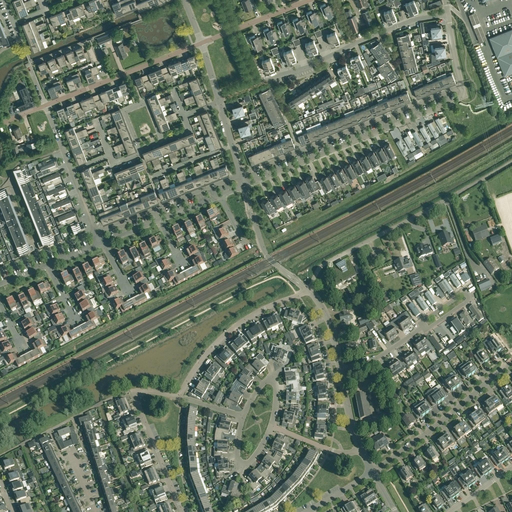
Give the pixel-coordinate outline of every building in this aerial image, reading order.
[(13,0),(16,9),(30,3),(29,0),(23,2),(22,0),(13,0)] [(92,10),(99,8),(95,0),(91,0),(89,1),(91,6),(87,8),(91,17),(94,16),(92,10)] [(102,0),(95,0),(99,8),(105,5),(107,10),(111,9),(107,0),(106,0),(103,1),(102,0)] [(117,0),(118,2),(112,4),(116,15),(124,12),(119,1),(120,1),(119,0),(117,0)] [(119,1),(124,12),(130,10),(126,0),(122,0),(120,1),(119,1)] [(138,7),(136,4),(134,0),(126,0),(130,10),(137,7),(138,7)] [(140,0),(141,2),(136,4),(138,7),(137,7),(139,12),(148,9),(144,0),(140,0)] [(144,0),(148,9),(157,5),(154,0),(144,0)] [(254,1),(253,0),(245,0),(241,2),(245,11),(252,8),(250,2),(254,1)] [(414,0),(409,2),(414,13),(418,11),(418,10),(417,7),(419,7),(420,6),(418,0),(414,2),(414,0)] [(30,3),(16,9),(20,17),(28,14),(26,9),(36,4),(35,1),(30,3)] [(409,2),(405,4),(410,15),(414,13),(409,2)] [(82,4),(76,6),(79,16),(86,13),(88,18),(91,17),(87,8),(84,9),(82,4)] [(336,14),(332,6),(329,7),(328,4),(326,5),(325,4),(320,6),(324,14),(326,13),(328,17),(336,14)] [(68,16),(72,25),(75,23),(73,18),(79,16),(76,6),(69,9),(70,12),(67,13),(68,16)] [(392,9),(388,11),(392,22),(396,20),(392,9)] [(311,11),(306,13),(310,21),(313,20),(314,25),(322,22),(318,13),(315,15),(314,11),(312,12),(311,11)] [(368,11),(362,13),(367,25),(372,23),(368,11)] [(383,21),(386,19),(388,23),(392,22),(388,11),(384,12),(384,14),(381,15),(383,21)] [(62,12),(56,14),(60,24),(66,21),(68,26),(72,25),(68,16),(64,17),(62,12)] [(469,15),(480,43),(487,40),(476,12),(469,15)] [(48,23),(52,33),(55,31),(53,26),(60,24),(56,14),(50,17),(52,22),(48,23)] [(354,16),(347,19),(352,33),(359,30),(354,16)] [(301,32),(308,29),(304,20),(304,21),(302,22),(300,18),(298,19),(297,18),(293,20),(296,28),(299,27),(301,32)] [(36,26),(34,20),(23,24),(25,31),(36,27),(37,28),(41,26),(40,24),(36,26)] [(282,21),(277,23),(280,31),(283,30),(285,35),(292,32),(289,23),(289,24),(286,25),(285,21),(282,22),(282,21)] [(439,23),(429,25),(429,28),(431,28),(431,32),(441,31),(441,26),(439,26),(439,23)] [(36,27),(25,31),(28,38),(39,34),(37,28),(36,27)] [(269,37),(271,42),(279,39),(275,30),(275,31),(272,32),(271,29),(269,29),(268,28),(263,30),(267,38),(269,37)] [(505,76),(511,72),(511,29),(489,38),(504,74),(505,76)] [(432,36),(430,36),(431,40),(441,38),(440,35),(442,35),(441,31),(431,32),(432,36)] [(335,32),(331,33),(335,44),(340,43),(335,32)] [(331,33),(327,35),(331,46),(335,44),(331,33)] [(398,36),(399,42),(410,40),(409,34),(409,33),(398,36)] [(39,34),(28,38),(31,45),(42,41),(42,42),(46,40),(45,38),(42,40),(39,34)] [(98,39),(99,43),(100,44),(111,40),(109,34),(98,39)] [(257,49),(262,47),(265,46),(261,37),(261,38),(258,39),(257,36),(255,37),(254,35),(249,37),(253,46),(256,45),(257,49)] [(313,40),(309,42),(314,53),(318,51),(313,40)] [(373,46),(370,49),(374,54),(383,47),(379,42),(377,43),(376,40),(371,42),(373,46)] [(412,46),(410,40),(399,42),(401,49),(412,46)] [(31,46),(34,52),(45,48),(42,42),(42,41),(31,45),(31,46)] [(307,49),(305,50),(307,55),(309,54),(309,55),(314,53),(309,42),(305,44),(307,49)] [(122,43),(115,46),(120,58),(127,55),(122,43)] [(443,43),(433,45),(433,48),(435,48),(435,52),(445,50),(445,46),(443,46),(443,43)] [(413,52),(412,46),(401,49),(402,55),(413,52)] [(88,54),(87,51),(84,52),(82,47),(75,50),(78,55),(79,59),(85,56),(87,62),(91,60),(90,59),(89,57),(88,54)] [(374,54),(377,59),(386,52),(383,47),(374,54)] [(292,49),(287,51),(292,62),(296,60),(292,49)] [(436,56),(434,56),(435,59),(436,59),(445,58),(444,55),(446,55),(445,50),(435,52),(436,56)] [(66,53),(68,59),(70,63),(76,60),(78,65),(82,64),(79,59),(78,55),(75,56),(73,51),(66,53)] [(285,57),(283,58),(285,63),(287,63),(288,63),(292,62),(287,51),(283,52),(285,57)] [(377,59),(381,64),(386,60),(386,61),(389,59),(390,58),(386,52),(377,59)] [(402,55),(404,61),(415,58),(413,52),(402,55)] [(70,63),(68,59),(66,60),(63,54),(57,57),(59,62),(61,66),(67,64),(69,69),(72,68),(70,63)] [(189,63),(186,65),(190,74),(193,73),(191,67),(198,65),(194,55),(187,58),(189,63)] [(354,57),(359,68),(363,66),(358,55),(354,57)] [(355,70),(359,68),(354,57),(350,59),(355,70)] [(48,61),(50,66),(51,70),(52,70),(58,68),(60,73),(63,71),(61,66),(59,62),(56,63),(54,58),(48,61)] [(270,58),(266,59),(270,70),(274,69),(270,58)] [(416,64),(415,58),(404,61),(405,67),(416,64)] [(270,70),(266,59),(262,61),(266,72),(270,70)] [(390,66),(386,61),(386,60),(381,64),(377,67),(381,72),(390,66)] [(174,63),(178,73),(185,70),(187,75),(190,74),(186,65),(183,66),(181,61),(174,63)] [(54,75),(52,70),(51,70),(50,66),(47,67),(45,62),(38,64),(42,74),(48,71),(50,75),(48,76),(49,79),(54,77),(54,75)] [(170,71),(167,73),(170,82),(174,80),(171,75),(178,73),(174,63),(168,66),(170,71)] [(416,64),(405,67),(407,73),(418,70),(416,64)] [(89,83),(95,80),(93,75),(99,73),(96,65),(90,68),(91,71),(85,74),(89,83)] [(342,67),(347,78),(351,76),(346,66),(342,67)] [(394,71),(390,66),(381,72),(384,77),(394,71)] [(338,70),(336,71),(340,81),(342,80),(347,78),(342,67),(337,69),(338,70)] [(161,68),(155,71),(159,80),(165,78),(167,83),(170,82),(167,73),(163,74),(161,68)] [(151,79),(147,80),(151,90),(154,88),(152,83),(159,80),(155,71),(148,74),(151,79)] [(397,76),(394,71),(384,77),(388,82),(388,83),(397,76)] [(451,72),(446,74),(447,76),(451,85),(456,83),(451,72)] [(70,90),(77,88),(75,83),(81,80),(78,73),(71,75),(73,78),(66,81),(70,90)] [(325,76),(330,84),(335,81),(333,78),(329,73),(325,76)] [(148,91),(151,90),(147,80),(144,82),(142,76),(135,79),(139,88),(145,86),(148,91)] [(330,84),(325,76),(320,79),(325,87),(330,84)] [(442,78),(446,87),(451,85),(447,76),(442,78)] [(192,89),(200,86),(197,78),(183,83),(185,86),(190,84),(192,89)] [(442,78),(437,80),(441,89),(446,87),(442,78)] [(325,87),(320,79),(315,82),(322,92),(327,89),(325,87)] [(432,79),(427,81),(428,84),(432,93),(436,91),(433,82),(432,79)] [(52,98),(58,95),(56,90),(62,88),(59,80),(53,83),(54,86),(48,88),(52,98)] [(437,80),(433,82),(436,91),(441,89),(437,80)] [(315,82),(311,85),(316,93),(317,95),(322,92),(315,82)] [(118,92),(122,101),(125,100),(123,95),(129,92),(126,83),(119,85),(121,91),(118,92)] [(422,83),(418,85),(418,86),(419,87),(422,96),(427,95),(423,86),(422,83)] [(428,84),(423,86),(427,95),(432,93),(428,84)] [(306,88),(311,96),(316,93),(311,85),(306,88)] [(33,100),(31,100),(25,86),(20,89),(25,103),(18,105),(20,110),(35,104),(33,100)] [(200,86),(192,89),(194,94),(189,97),(190,100),(204,95),(200,86)] [(418,86),(413,88),(417,98),(422,96),(419,87),(418,86)] [(112,88),(106,91),(110,100),(116,97),(118,102),(118,103),(122,101),(118,92),(115,93),(112,88)] [(261,99),(271,94),(269,88),(258,93),(259,93),(261,99)] [(302,91),(307,99),(311,96),(306,88),(302,91)] [(407,90),(401,92),(402,94),(406,103),(411,101),(407,90)] [(102,99),(98,100),(102,109),(105,108),(103,103),(110,100),(106,91),(100,93),(102,99)] [(297,94),(302,102),(307,99),(302,91),(297,94)] [(172,97),(171,94),(158,99),(156,94),(148,97),(151,106),(169,99),(172,97)] [(271,94),(261,99),(264,105),(274,100),(271,94)] [(297,94),(293,97),(298,105),(302,102),(297,94)] [(402,94),(397,96),(401,105),(406,103),(402,94)] [(204,95),(190,100),(191,103),(197,101),(199,106),(207,103),(204,95)] [(99,110),(102,109),(98,100),(95,101),(93,96),(86,98),(90,108),(97,105),(99,110)] [(397,96),(393,98),(396,107),(401,105),(397,96)] [(292,108),(298,105),(293,97),(288,100),(291,105),(292,108)] [(82,106),(79,108),(82,117),(86,116),(84,110),(90,108),(86,98),(80,101),(82,106)] [(393,98),(388,100),(392,109),(396,107),(393,98)] [(151,106),(155,114),(163,111),(161,106),(170,102),(169,99),(151,106)] [(274,100),(264,105),(267,110),(277,106),(274,100)] [(388,100),(383,102),(387,111),(392,109),(388,100)] [(232,107),(234,112),(243,109),(242,105),(244,104),(243,101),(233,104),(234,107),(232,107)] [(383,102),(379,103),(382,113),(387,111),(383,102)] [(379,103),(374,105),(377,114),(382,113),(379,103)] [(67,106),(69,112),(71,116),(77,113),(79,118),(82,117),(79,108),(76,109),(73,104),(67,106)] [(368,105),(363,107),(368,118),(373,116),(369,107),(368,105)] [(374,105),(369,107),(373,116),(377,114),(374,105)] [(277,106),(267,110),(269,116),(280,111),(277,106)] [(363,107),(359,109),(359,111),(363,120),(368,118),(363,107)] [(64,108),(57,110),(61,120),(68,117),(70,122),(73,121),(71,116),(69,112),(66,113),(64,108)] [(115,120),(123,117),(120,108),(106,114),(108,117),(113,115),(115,120)] [(243,109),(234,112),(235,116),(237,115),(238,118),(247,115),(246,112),(245,112),(243,109)] [(354,111),(355,113),(358,122),(363,120),(359,111),(359,109),(354,111)] [(165,116),(163,111),(155,114),(158,122),(171,117),(170,114),(165,116)] [(210,118),(208,111),(197,115),(199,121),(199,123),(210,118)] [(272,122),(282,117),(280,111),(269,116),(272,122)] [(355,113),(350,115),(354,124),(358,122),(355,113)] [(350,115),(345,117),(349,126),(354,124),(350,115)] [(113,131),(126,125),(123,117),(115,120),(117,125),(112,127),(113,131)] [(173,120),(171,117),(158,122),(161,131),(170,128),(167,122),(173,120)] [(282,117),(272,122),(275,127),(275,128),(285,123),(282,117)] [(345,117),(341,119),(344,128),(349,126),(345,117)] [(202,130),(213,125),(210,118),(199,123),(199,121),(195,123),(196,125),(200,124),(202,130)] [(444,134),(448,131),(440,118),(436,120),(444,134)] [(341,119),(336,121),(339,130),(344,128),(341,119)] [(238,126),(240,131),(249,128),(248,124),(250,123),(249,120),(239,123),(240,126),(238,126)] [(336,121),(331,123),(335,132),(339,130),(336,121)] [(427,125),(436,138),(440,135),(432,122),(427,125)] [(331,123),(326,124),(330,133),(335,132),(331,123)] [(326,124),(321,126),(325,135),(330,133),(326,124)] [(130,134),(126,125),(113,131),(114,134),(120,132),(122,137),(130,134)] [(205,136),(216,132),(213,125),(202,130),(205,135),(205,136)] [(321,126),(317,128),(320,137),(325,135),(321,126)] [(427,143),(432,140),(425,126),(420,129),(427,143)] [(19,127),(12,130),(15,137),(18,136),(19,137),(22,136),(22,135),(19,127)] [(65,130),(69,139),(82,133),(81,130),(75,132),(73,127),(65,130)] [(249,128),(240,131),(241,135),(243,134),(243,137),(246,137),(253,134),(252,131),(250,131),(249,128)] [(317,128),(312,130),(316,139),(320,137),(317,128)] [(312,130),(307,132),(311,141),(316,139),(312,130)] [(412,133),(419,147),(424,145),(417,131),(412,133)] [(208,144),(219,139),(216,132),(205,136),(205,135),(201,137),(202,139),(205,137),(208,144)] [(302,132),(297,134),(297,135),(301,145),(306,143),(303,134),(302,132)] [(303,134),(306,143),(311,141),(307,132),(303,134)] [(83,137),(82,133),(69,139),(72,147),(80,144),(78,139),(83,137)] [(185,136),(190,150),(193,148),(191,143),(196,141),(193,133),(185,136)] [(130,134),(122,137),(124,142),(118,144),(120,148),(133,142),(130,134)] [(404,138),(411,151),(416,148),(409,135),(404,138)] [(176,140),(179,148),(185,146),(187,151),(190,150),(185,136),(176,140)] [(291,137),(285,139),(286,141),(286,140),(290,149),(295,147),(291,137)] [(445,137),(440,140),(438,141),(440,146),(447,142),(445,137)] [(219,139),(208,144),(211,151),(218,147),(222,146),(219,139)] [(168,143),(173,156),(176,155),(174,150),(179,148),(176,140),(168,143)] [(286,141),(281,142),(285,151),(290,149),(286,140),(286,141)] [(396,143),(405,156),(409,154),(400,140),(396,143)] [(37,141),(27,144),(29,151),(39,148),(37,141)] [(128,154),(136,151),(133,142),(120,148),(121,151),(126,149),(128,154)] [(281,142),(277,144),(280,153),(285,151),(281,142)] [(170,158),(173,156),(168,143),(159,146),(163,154),(168,152),(170,158)] [(82,149),(80,144),(72,147),(75,156),(93,149),(92,145),(82,149)] [(277,144),(272,146),(276,155),(280,153),(277,144)] [(387,159),(388,160),(390,159),(390,158),(395,155),(389,144),(387,145),(387,144),(384,146),(388,154),(385,155),(387,159)] [(151,150),(157,163),(160,162),(158,156),(163,154),(159,146),(151,150)] [(272,146),(267,148),(271,157),(276,155),(272,146)] [(267,148),(263,150),(266,159),(271,157),(267,148)] [(380,158),(377,159),(380,164),(383,163),(382,162),(387,159),(385,155),(381,148),(379,149),(379,148),(376,150),(380,158)] [(79,164),(87,161),(85,155),(94,152),(93,149),(75,156),(79,164)] [(143,153),(144,157),(146,161),(151,159),(153,164),(157,163),(151,150),(143,153)] [(263,150),(258,152),(261,161),(266,159),(263,150)] [(253,152),(247,154),(252,165),(257,163),(253,154),(253,152)] [(253,154),(257,163),(261,161),(258,152),(253,154)] [(377,159),(373,152),(372,153),(371,152),(368,154),(372,162),(369,163),(371,167),(372,169),(375,167),(374,167),(380,164),(377,159)] [(369,163),(366,156),(364,157),(363,156),(360,158),(364,166),(361,167),(363,170),(364,173),(367,171),(366,170),(371,167),(369,163)] [(356,170),(353,171),(356,177),(359,175),(358,173),(363,170),(358,160),(356,161),(355,161),(352,162),(356,170)] [(143,161),(136,164),(140,175),(139,176),(140,180),(143,179),(142,177),(144,176),(143,174),(144,174),(147,172),(143,161)] [(41,173),(56,167),(54,162),(39,167),(41,173)] [(218,163),(215,164),(220,177),(229,174),(226,166),(224,163),(219,165),(218,163)] [(136,164),(129,167),(133,178),(139,176),(140,175),(136,164)] [(214,170),(209,172),(212,180),(220,177),(215,164),(212,165),(214,170)] [(348,173),(345,175),(348,180),(350,184),(353,182),(352,179),(356,177),(353,171),(350,164),(348,165),(347,165),(344,166),(348,173)] [(200,166),(197,168),(198,171),(204,184),(212,180),(209,172),(208,169),(202,171),(202,169),(200,166)] [(104,168),(97,171),(92,173),(89,167),(81,171),(85,179),(98,174),(105,171),(104,168)] [(133,178),(129,167),(122,170),(126,181),(125,181),(127,185),(129,184),(127,181),(133,178)] [(340,178),(338,180),(340,184),(340,185),(343,184),(343,183),(348,180),(345,175),(342,169),(340,170),(340,169),(336,170),(340,178)] [(114,173),(116,177),(119,184),(125,181),(126,181),(122,170),(114,173)] [(18,182),(27,178),(29,177),(27,171),(15,176),(18,182)] [(197,177),(192,179),(196,187),(204,184),(198,171),(195,172),(197,177)] [(184,173),(180,174),(182,177),(187,191),(196,187),(192,179),(187,181),(186,179),(185,176),(184,173)] [(335,187),(340,184),(338,180),(334,173),(332,174),(332,173),(328,175),(332,182),(330,184),(331,186),(333,191),(336,189),(335,187)] [(99,177),(98,174),(85,179),(88,187),(96,184),(94,179),(99,177)] [(59,175),(43,180),(45,185),(61,179),(59,175)] [(306,179),(309,186),(310,186),(312,192),(318,189),(319,190),(322,188),(318,182),(316,183),(312,176),(310,178),(309,177),(306,179)] [(180,184),(175,186),(178,194),(187,191),(182,177),(178,178),(180,184)] [(325,186),(322,188),(325,193),(327,192),(326,189),(331,186),(330,184),(326,177),(324,178),(324,177),(321,179),(325,186)] [(30,184),(27,178),(18,182),(20,188),(30,184)] [(164,190),(158,193),(162,201),(170,197),(165,184),(164,181),(160,182),(162,185),(164,190)] [(300,181),(297,183),(300,189),(301,191),(303,195),(304,197),(305,198),(311,195),(310,193),(312,192),(310,186),(309,186),(307,188),(304,183),(303,181),(301,182),(300,181)] [(168,183),(165,184),(170,197),(178,194),(175,186),(170,188),(168,183)] [(20,188),(23,194),(32,190),(30,184),(20,188)] [(96,184),(88,187),(91,196),(105,190),(104,187),(98,189),(96,184)] [(288,188),(292,195),(294,200),(300,197),(301,199),(304,197),(303,195),(301,191),(298,192),(295,186),(292,187),(291,186),(288,188)] [(50,198),(66,192),(64,188),(48,193),(50,198)] [(34,196),(32,190),(23,194),(25,200),(34,196)] [(105,190),(91,196),(95,204),(103,201),(101,196),(106,194),(105,190)] [(141,196),(145,207),(152,205),(147,194),(148,193),(147,190),(145,190),(146,194),(141,196)] [(292,195),(289,197),(286,190),(283,192),(283,191),(279,192),(283,200),(286,206),(292,202),(292,204),(295,202),(294,200),(292,195)] [(147,194),(152,205),(159,202),(154,191),(148,193),(147,194)] [(132,200),(126,202),(131,213),(138,210),(133,199),(134,199),(134,197),(133,195),(131,196),(132,200)] [(270,197),(274,205),(276,209),(283,206),(284,208),(286,207),(286,206),(283,200),(280,201),(277,195),(274,196),(274,195),(270,197)] [(34,196),(25,200),(27,206),(37,202),(34,196)] [(133,199),(138,210),(145,207),(141,196),(134,199),(133,199)] [(10,205),(8,200),(0,202),(0,208),(0,209),(10,205)] [(55,211),(70,205),(68,200),(53,206),(55,211)] [(265,200),(261,202),(268,215),(274,212),(275,213),(278,211),(276,209),(274,205),(271,206),(268,200),(265,201),(265,200)] [(112,208),(117,219),(124,216),(119,205),(120,205),(119,201),(117,202),(118,205),(112,208)] [(39,208),(37,202),(27,206),(30,212),(39,208)] [(119,205),(124,216),(131,213),(126,202),(120,205),(119,205)] [(0,209),(3,215),(12,211),(10,205),(0,209)] [(101,221),(103,224),(110,221),(106,210),(107,210),(105,206),(103,207),(105,211),(98,213),(101,221)] [(42,214),(39,208),(30,212),(32,218),(42,214)] [(106,210),(110,221),(117,219),(112,208),(107,210),(106,210)] [(213,220),(217,219),(216,216),(219,215),(217,209),(207,215),(211,222),(213,220)] [(5,221),(14,217),(12,211),(3,215),(5,221)] [(44,220),(42,214),(32,218),(35,224),(44,220)] [(59,224),(76,218),(74,214),(57,220),(59,224)] [(5,221),(7,227),(17,223),(14,217),(5,221)] [(201,230),(206,228),(204,224),(205,223),(203,220),(202,221),(201,218),(196,221),(201,230)] [(46,226),(44,220),(35,224),(37,230),(46,226)] [(19,229),(17,223),(7,227),(10,233),(19,229)] [(70,226),(71,229),(73,234),(70,235),(71,237),(85,231),(83,227),(81,227),(80,225),(78,226),(77,223),(70,226)] [(190,224),(184,226),(189,236),(195,233),(193,230),(194,229),(192,226),(191,227),(190,224)] [(49,232),(46,226),(37,230),(39,236),(49,232)] [(178,241),(183,238),(181,233),(182,233),(180,229),(179,230),(178,227),(172,230),(178,241)] [(472,232),(475,240),(489,235),(487,227),(472,232)] [(10,233),(12,239),(22,235),(19,229),(10,233)] [(220,232),(215,235),(218,241),(219,240),(220,243),(226,240),(224,237),(229,235),(226,229),(220,232)] [(51,238),(49,232),(39,236),(42,242),(51,238)] [(447,233),(439,235),(443,247),(450,244),(451,245),(455,244),(452,238),(449,239),(447,233)] [(24,241),(22,235),(12,239),(15,245),(24,241)] [(159,237),(149,243),(153,250),(156,248),(159,247),(158,244),(161,243),(159,237)] [(37,245),(39,250),(54,244),(51,238),(42,242),(42,243),(37,245)] [(227,243),(226,240),(220,243),(222,246),(222,245),(223,245),(226,250),(225,251),(230,248),(234,246),(231,240),(227,243)] [(15,245),(17,251),(26,247),(24,241),(15,245)] [(144,245),(139,248),(145,259),(151,257),(148,251),(149,250),(147,247),(146,248),(144,245)] [(423,245),(415,248),(419,258),(432,253),(429,246),(426,247),(426,248),(424,248),(423,245)] [(26,247),(17,251),(20,257),(34,252),(32,247),(27,249),(26,247)] [(195,258),(201,255),(199,252),(198,252),(195,247),(191,249),(186,251),(189,257),(194,255),(195,258)] [(224,251),(226,254),(225,255),(228,260),(230,259),(239,255),(236,249),(232,251),(230,248),(225,251),(224,251)] [(135,250),(130,253),(135,262),(138,269),(141,267),(142,267),(139,260),(140,260),(138,256),(139,255),(137,252),(136,253),(135,250)] [(124,253),(118,256),(122,265),(128,262),(129,264),(133,262),(128,252),(124,254),(124,253)] [(196,260),(192,263),(195,268),(200,266),(204,264),(207,262),(204,256),(205,256),(204,253),(201,255),(195,258),(196,260)] [(92,263),(96,271),(99,269),(102,267),(101,265),(105,264),(102,258),(92,263)] [(347,281),(351,278),(351,279),(351,278),(355,276),(355,277),(356,276),(355,275),(352,267),(353,267),(350,258),(344,262),(345,266),(344,267),(345,267),(340,269),(336,266),(332,268),(334,277),(336,280),(335,281),(336,286),(338,286),(342,283),(342,284),(343,284),(343,283),(346,281),(347,281)] [(490,258),(483,264),(491,274),(499,268),(494,263),(490,258)] [(394,266),(396,270),(398,269),(399,272),(407,270),(406,269),(412,267),(410,260),(406,262),(404,263),(403,259),(395,262),(396,265),(394,266)] [(163,274),(169,271),(167,269),(172,266),(169,261),(164,263),(160,265),(160,266),(160,265),(163,271),(162,271),(163,274)] [(82,268),(88,278),(93,275),(91,272),(92,271),(90,268),(89,269),(88,266),(82,268)] [(186,273),(189,278),(203,271),(200,266),(195,268),(186,273)] [(78,271),(73,274),(78,283),(83,281),(81,277),(82,276),(80,273),(79,274),(78,271)] [(169,271),(163,274),(165,277),(163,278),(164,278),(166,283),(173,280),(177,278),(177,277),(174,272),(170,274),(169,271)] [(468,281),(461,271),(458,273),(465,283),(468,281)] [(177,278),(173,280),(176,285),(189,278),(186,273),(177,277),(177,278)] [(67,274),(61,277),(65,286),(71,282),(74,281),(70,275),(69,276),(68,276),(67,274)] [(142,285),(147,282),(145,279),(144,279),(141,274),(142,274),(141,274),(138,276),(133,278),(136,284),(140,282),(142,285)] [(410,277),(412,284),(414,283),(415,287),(421,285),(417,274),(410,277)] [(462,286),(455,275),(450,278),(456,289),(462,286)] [(104,293),(111,290),(109,286),(113,284),(110,278),(105,281),(101,283),(102,283),(105,288),(102,290),(103,294),(104,293)] [(477,285),(479,289),(490,285),(488,280),(477,285)] [(453,292),(445,281),(441,284),(449,295),(453,292)] [(147,282),(142,285),(143,288),(139,290),(142,296),(144,295),(151,291),(150,291),(148,286),(149,285),(147,282)] [(48,284),(38,289),(41,294),(43,293),(44,294),(47,292),(47,291),(50,289),(48,284)] [(110,302),(116,299),(114,296),(118,293),(115,288),(111,290),(104,293),(105,293),(107,299),(108,298),(110,302)] [(33,291),(28,294),(33,304),(38,301),(42,299),(38,292),(36,294),(35,294),(33,291)] [(84,304),(89,301),(87,297),(86,298),(83,293),(83,292),(80,294),(75,297),(78,302),(82,300),(84,304)] [(437,303),(430,292),(425,295),(433,306),(437,303)] [(142,296),(133,300),(136,306),(147,300),(144,295),(142,296)] [(18,299),(23,309),(25,311),(30,308),(27,302),(28,302),(26,299),(25,299),(24,296),(18,299)] [(424,313),(429,310),(422,298),(417,301),(424,313)] [(11,311),(17,308),(17,309),(21,307),(19,303),(16,304),(15,301),(13,302),(12,299),(6,302),(11,311)] [(124,305),(121,299),(117,302),(116,299),(110,302),(111,305),(112,304),(113,304),(115,310),(120,308),(124,305)] [(136,306),(133,300),(124,305),(120,308),(122,313),(136,306)] [(87,310),(89,313),(94,310),(92,307),(93,306),(90,301),(89,301),(84,304),(79,306),(82,312),(87,310)] [(416,318),(420,315),(414,304),(409,307),(416,318)] [(50,317),(52,320),(57,317),(56,314),(60,312),(57,306),(52,309),(46,312),(49,317),(50,317)] [(469,310),(479,323),(484,320),(474,307),(469,310)] [(289,308),(287,309),(283,310),(285,315),(283,318),(292,322),(296,311),(295,311),(294,311),(293,310),(292,310),(291,310),(290,311),(289,311),(289,308)] [(94,310),(89,313),(90,316),(86,318),(89,323),(89,324),(93,321),(100,318),(99,318),(97,313),(97,312),(96,313),(94,310)] [(296,311),(292,322),(301,325),(302,322),(306,318),(307,318),(303,313),(301,315),(301,314),(300,314),(299,313),(299,312),(298,312),(297,312),(296,311)] [(351,321),(350,320),(352,320),(353,318),(353,316),(351,315),(349,315),(349,313),(346,313),(346,312),(343,313),(343,314),(339,315),(341,323),(342,327),(347,327),(346,322),(351,321)] [(403,314),(399,317),(407,328),(408,328),(410,327),(412,325),(409,322),(408,320),(410,318),(410,319),(411,318),(406,312),(403,314)] [(277,313),(273,315),(272,315),(273,317),(270,318),(275,328),(278,326),(280,329),(283,327),(277,313)] [(459,317),(465,326),(469,324),(462,314),(459,317)] [(57,330),(62,327),(60,323),(65,321),(62,315),(57,317),(52,320),(51,321),(54,326),(54,327),(51,328),(53,332),(57,330)] [(358,321),(360,326),(370,322),(368,317),(358,321)] [(397,319),(392,322),(397,328),(399,326),(400,328),(403,332),(405,330),(406,330),(407,329),(407,328),(399,317),(401,319),(398,321),(397,319)] [(266,318),(265,319),(262,320),(262,321),(267,331),(275,328),(270,318),(267,320),(266,318)] [(31,332),(35,329),(36,329),(34,325),(35,325),(35,324),(32,319),(27,322),(21,324),(24,330),(29,328),(31,332)] [(96,327),(93,321),(89,324),(89,323),(80,328),(83,334),(96,327)] [(449,324),(458,335),(462,332),(453,321),(449,324)] [(255,326),(252,328),(258,337),(261,335),(264,338),(267,336),(258,323),(259,323),(258,322),(254,325),(255,326)] [(389,324),(385,327),(387,329),(393,338),(394,338),(396,337),(395,337),(398,335),(395,332),(394,330),(396,328),(396,329),(397,328),(392,322),(389,324)] [(299,330),(302,337),(312,333),(310,330),(312,329),(310,325),(309,325),(299,330)] [(354,329),(356,335),(367,330),(365,325),(354,329)] [(60,339),(66,335),(71,333),(68,327),(64,329),(62,327),(57,330),(58,332),(57,333),(60,338),(60,339)] [(71,333),(66,335),(69,341),(83,334),(80,328),(71,333)] [(255,339),(258,337),(252,328),(250,330),(249,328),(244,331),(245,331),(253,344),(256,342),(255,339)] [(34,337),(35,341),(41,338),(39,334),(38,335),(35,330),(35,329),(31,332),(26,334),(29,340),(34,337)] [(381,330),(377,333),(382,339),(382,338),(385,336),(386,338),(389,341),(391,340),(393,339),(393,338),(387,329),(382,333),(381,330)] [(312,333),(302,337),(306,345),(316,340),(317,340),(314,335),(313,336),(312,333)] [(238,338),(236,340),(242,348),(245,346),(248,348),(251,346),(241,334),(237,337),(238,338)] [(455,341),(459,345),(465,341),(461,336),(455,341)] [(417,340),(417,341),(423,349),(425,352),(426,354),(430,351),(432,353),(435,351),(432,347),(427,341),(425,343),(425,342),(421,337),(419,339),(417,340)] [(429,340),(438,353),(442,350),(433,337),(429,340)] [(41,338),(35,341),(37,344),(33,346),(35,351),(36,351),(40,349),(47,346),(46,345),(46,346),(43,340),(44,340),(42,341),(41,338)] [(232,341),(231,342),(228,344),(229,344),(238,356),(241,354),(240,350),(242,348),(236,340),(233,342),(232,341)] [(369,344),(371,344),(372,349),(377,349),(375,340),(371,341),(369,341),(369,344)] [(494,340),(487,345),(494,354),(497,352),(498,352),(501,350),(501,349),(503,348),(500,343),(498,345),(494,340)] [(415,342),(412,344),(416,349),(414,351),(413,350),(416,355),(418,357),(420,355),(425,352),(423,349),(417,341),(416,341),(414,342),(415,342)] [(4,357),(9,354),(7,351),(12,349),(9,343),(4,345),(0,347),(0,352),(1,354),(2,354),(4,357)] [(308,352),(309,355),(319,352),(318,349),(320,348),(318,343),(318,344),(303,348),(304,352),(308,352)] [(456,347),(452,343),(447,347),(450,351),(456,347)] [(277,362),(278,362),(284,346),(279,344),(279,347),(273,345),(271,351),(274,352),(272,358),(275,359),(274,360),(275,361),(276,361),(277,362)] [(346,346),(347,354),(356,352),(359,352),(358,344),(355,345),(351,345),(351,344),(348,344),(349,346),(346,346)] [(287,347),(284,346),(278,362),(279,363),(280,363),(281,363),(282,363),(282,362),(285,363),(287,357),(290,358),(293,352),(286,349),(287,347)] [(223,352),(221,354),(228,361),(231,359),(234,360),(237,358),(226,347),(225,347),(222,351),(223,352)] [(35,351),(26,356),(29,362),(43,354),(40,349),(36,351),(35,351)] [(481,351),(474,356),(480,365),(481,365),(484,363),(485,363),(488,361),(487,360),(489,359),(486,354),(484,356),(481,351)] [(319,352),(309,355),(310,358),(307,361),(309,364),(323,359),(322,354),(320,355),(319,352)] [(406,354),(406,355),(412,364),(416,361),(418,363),(421,361),(418,357),(416,355),(414,357),(414,356),(410,352),(408,353),(406,354)] [(18,361),(18,360),(15,355),(11,357),(9,354),(4,357),(5,360),(4,361),(7,366),(9,365),(15,362),(18,361)] [(217,355),(216,356),(214,359),(225,370),(228,367),(226,364),(228,361),(221,354),(219,356),(217,355)] [(252,360),(255,363),(263,372),(264,371),(265,370),(265,369),(264,368),(266,366),(262,361),(265,359),(260,354),(255,359),(254,358),(252,360)] [(404,356),(401,358),(405,363),(403,365),(403,364),(402,364),(405,369),(407,371),(409,369),(409,368),(413,365),(412,364),(406,355),(405,355),(403,356),(404,356)] [(29,362),(26,356),(18,360),(18,361),(15,362),(18,367),(29,362)] [(391,362),(390,363),(397,372),(398,374),(403,371),(405,369),(402,364),(401,363),(399,365),(398,364),(395,359),(392,361),(390,362),(391,362)] [(210,367),(208,370),(216,376),(218,373),(222,374),(224,371),(221,369),(212,362),(211,362),(208,366),(210,367)] [(472,362),(465,366),(471,375),(474,373),(477,370),(478,370),(472,362)] [(263,372),(255,363),(253,365),(251,363),(245,368),(250,373),(252,370),(257,375),(259,373),(260,374),(261,373),(262,373),(263,372)] [(313,370),(314,374),(325,371),(324,368),(326,368),(324,363),(309,366),(310,370),(313,370)] [(388,364),(386,366),(390,371),(387,373),(387,372),(391,379),(394,377),(398,374),(397,372),(390,363),(388,364)] [(468,378),(471,375),(465,366),(458,372),(464,380),(467,377),(468,378)] [(283,378),(283,379),(295,378),(299,377),(298,374),(297,367),(290,368),(291,372),(284,373),(285,375),(283,375),(283,377),(283,378)] [(243,377),(241,379),(251,386),(251,385),(252,384),(252,383),(253,382),(251,382),(253,380),(248,376),(250,373),(245,368),(240,375),(243,377)] [(216,376),(208,370),(206,372),(205,371),(201,375),(202,375),(211,383),(212,382),(215,384),(219,378),(216,376)] [(325,371),(314,374),(315,377),(312,379),(312,382),(328,379),(327,374),(325,374),(325,371)] [(454,372),(447,377),(449,380),(456,389),(459,387),(458,386),(462,383),(462,384),(462,383),(456,375),(454,372)] [(292,385),(293,388),(300,388),(299,380),(299,377),(295,378),(283,379),(284,380),(284,381),(284,382),(284,383),(286,383),(286,385),(292,385)] [(198,384),(197,387),(206,392),(207,389),(211,390),(213,387),(199,379),(200,379),(199,379),(197,382),(197,383),(198,384)] [(232,386),(238,389),(240,386),(245,390),(247,388),(248,389),(249,388),(249,387),(250,387),(251,386),(241,379),(239,381),(237,379),(232,386)] [(453,391),(456,389),(449,380),(442,385),(448,393),(449,393),(448,393),(452,391),(453,391)] [(329,388),(329,387),(328,383),(316,384),(317,393),(328,392),(327,388),(329,388)] [(230,397),(241,402),(242,401),(242,399),(242,398),(241,398),(242,395),(236,392),(238,389),(232,386),(229,393),(228,395),(230,397)] [(500,392),(506,402),(511,397),(511,394),(510,392),(511,390),(509,386),(507,387),(506,387),(503,389),(504,390),(500,392)] [(193,390),(191,393),(202,399),(206,401),(210,394),(206,392),(197,387),(195,389),(194,389),(193,390)] [(284,397),(284,398),(299,398),(299,392),(302,390),(302,387),(300,388),(293,388),(293,392),(286,391),(286,394),(285,394),(285,395),(284,397)] [(441,388),(435,393),(441,402),(444,400),(443,399),(447,397),(441,388)] [(328,392),(317,393),(318,401),(330,400),(329,395),(328,395),(328,392)] [(372,392),(377,414),(382,413),(377,392),(372,392)] [(437,405),(441,402),(435,393),(427,398),(433,407),(433,406),(437,404),(437,405)] [(355,396),(360,419),(368,418),(368,417),(371,417),(367,394),(363,395),(363,394),(355,396)] [(241,402),(230,397),(228,395),(223,404),(229,407),(231,404),(236,407),(238,404),(239,405),(239,404),(240,404),(241,403),(241,402)] [(489,401),(496,410),(503,405),(497,397),(493,399),(489,401)] [(299,401),(299,398),(284,398),(284,399),(284,401),(285,402),(286,402),(286,404),(292,405),(292,408),(299,409),(301,409),(301,406),(299,405),(299,401)] [(118,409),(128,405),(126,399),(119,402),(119,401),(119,402),(114,404),(113,401),(107,403),(109,406),(112,405),(113,406),(117,406),(118,409)] [(426,401),(419,406),(425,415),(428,413),(428,412),(431,409),(431,410),(432,409),(426,401)] [(496,410),(489,401),(486,403),(487,404),(483,407),(483,406),(483,407),(489,415),(496,410)] [(330,409),(330,407),(330,404),(329,404),(314,403),(314,407),(317,408),(317,412),(328,412),(328,409),(330,409)] [(414,409),(412,411),(418,419),(421,417),(422,417),(425,415),(419,406),(417,403),(412,406),(414,409)] [(131,411),(128,405),(118,409),(119,412),(117,414),(117,416),(119,415),(120,415),(123,413),(124,414),(124,413),(131,411)] [(187,415),(196,417),(197,408),(187,406),(188,406),(187,406),(186,415),(187,415)] [(282,415),(282,416),(296,420),(299,409),(292,408),(291,412),(285,410),(284,413),(283,412),(283,413),(282,414),(282,415)] [(477,412),(474,414),(481,423),(483,426),(489,422),(487,419),(488,418),(482,410),(481,410),(478,413),(477,412)] [(328,412),(317,412),(317,420),(329,420),(329,415),(328,415),(328,412)] [(124,427),(136,422),(135,422),(132,414),(132,415),(121,419),(124,427)] [(473,429),(481,423),(474,414),(471,417),(468,420),(467,420),(473,429)] [(511,415),(510,414),(503,419),(506,423),(511,418),(511,415)] [(217,425),(232,428),(232,427),(232,426),(232,425),(232,424),(231,424),(231,422),(225,420),(226,417),(219,415),(217,425)] [(401,417),(401,418),(403,420),(402,420),(404,422),(402,423),(405,427),(407,426),(408,428),(409,428),(410,428),(410,427),(411,427),(411,426),(413,425),(412,423),(415,421),(411,415),(408,417),(407,416),(406,415),(405,415),(401,417)] [(93,423),(91,416),(85,418),(83,418),(82,418),(81,419),(80,420),(79,420),(81,426),(89,424),(93,423)] [(294,430),(296,420),(282,416),(282,417),(281,418),(281,419),(281,420),(283,420),(282,423),(288,424),(288,428),(294,430)] [(82,432),(91,430),(95,429),(95,428),(93,422),(93,423),(89,424),(81,426),(82,432)] [(136,422),(124,427),(126,430),(123,433),(124,436),(138,430),(135,422),(136,422)] [(458,427),(465,436),(472,431),(466,422),(465,423),(466,423),(462,425),(461,424),(458,427)] [(317,423),(315,431),(326,432),(326,429),(328,429),(329,424),(328,424),(317,423)] [(231,429),(232,428),(217,425),(215,436),(221,436),(222,433),(228,434),(229,432),(230,432),(231,431),(231,430),(231,429)] [(68,441),(70,447),(73,446),(79,444),(73,427),(69,429),(69,428),(67,429),(65,429),(64,429),(63,430),(65,435),(69,434),(71,440),(68,441)] [(458,441),(465,436),(458,427),(455,429),(456,430),(452,432),(452,433),(458,441)] [(91,430),(82,432),(84,438),(85,438),(93,436),(95,435),(96,434),(95,429),(91,430)] [(65,435),(63,430),(62,430),(61,431),(60,431),(57,432),(58,433),(54,435),(61,451),(66,448),(70,447),(68,441),(64,443),(61,437),(65,435)] [(326,432),(315,431),(314,439),(326,441),(327,436),(325,435),(326,432)] [(130,438),(132,444),(142,440),(140,434),(133,437),(133,436),(133,437),(130,438)] [(442,439),(449,448),(456,443),(450,434),(449,435),(450,435),(446,437),(445,437),(442,439)] [(85,438),(84,438),(86,444),(95,442),(95,441),(97,441),(95,435),(93,436),(85,438)] [(377,436),(369,442),(373,447),(372,448),(374,450),(375,450),(376,451),(380,448),(381,449),(388,444),(382,435),(378,437),(377,436)] [(215,446),(229,447),(229,446),(229,445),(229,444),(229,443),(227,443),(228,440),(221,440),(221,436),(215,436),(214,446),(215,446)] [(273,442),(272,443),(283,448),(286,449),(290,440),(284,437),(283,441),(277,438),(276,440),(275,440),(274,440),(273,441),(273,442)] [(40,449),(42,448),(50,444),(48,439),(46,439),(45,439),(44,440),(43,440),(42,441),(37,443),(38,445),(37,446),(39,450),(40,449)] [(442,453),(449,448),(442,439),(439,441),(440,442),(436,444),(436,445),(442,453)] [(142,440),(132,444),(133,447),(131,450),(131,451),(128,452),(129,455),(134,453),(133,450),(138,448),(138,449),(138,448),(145,446),(142,440)] [(95,442),(86,444),(88,450),(89,450),(96,448),(96,445),(96,444),(95,443),(95,442)] [(277,452),(275,456),(281,459),(284,452),(282,451),(283,448),(272,443),(272,444),(272,445),(271,446),(271,447),(272,447),(271,450),(277,452)] [(45,454),(53,450),(50,444),(42,448),(44,451),(44,452),(44,453),(45,454)] [(229,448),(229,447),(215,446),(214,446),(214,457),(220,457),(221,453),(227,453),(227,451),(228,451),(229,450),(229,449),(229,448)] [(100,447),(96,448),(89,450),(88,450),(90,456),(101,453),(102,453),(100,447)] [(424,454),(427,458),(429,457),(432,461),(440,456),(433,447),(429,450),(429,449),(425,452),(426,452),(424,454)] [(504,447),(497,452),(504,462),(508,460),(507,459),(511,457),(511,456),(504,447)] [(135,454),(138,462),(150,457),(146,449),(146,450),(135,454)] [(47,457),(48,460),(55,456),(56,456),(53,450),(45,454),(45,455),(46,456),(47,457)] [(308,456),(316,460),(317,458),(318,458),(321,453),(315,450),(314,453),(310,451),(308,456)] [(501,464),(504,462),(497,452),(490,458),(497,467),(497,466),(501,464)] [(91,459),(92,462),(93,462),(102,459),(101,456),(101,453),(90,456),(91,459)] [(263,458),(263,459),(272,466),(274,463),(276,465),(281,459),(275,456),(273,458),(268,455),(266,457),(265,456),(265,457),(264,457),(263,458)] [(56,456),(55,456),(48,460),(49,462),(49,463),(49,464),(50,466),(50,465),(58,462),(56,456)] [(316,460),(308,456),(305,461),(314,466),(315,464),(314,463),(316,460)] [(150,457),(138,462),(142,469),(152,465),(153,465),(150,457)] [(221,460),(220,457),(214,457),(215,467),(216,467),(230,466),(230,465),(230,464),(229,463),(229,462),(228,462),(227,459),(221,460)] [(413,462),(411,463),(416,470),(418,469),(419,471),(427,466),(420,457),(416,460),(416,459),(413,461),(413,462)] [(11,476),(21,472),(16,459),(9,462),(9,461),(8,461),(7,461),(6,461),(6,462),(6,463),(2,464),(5,470),(8,469),(11,476)] [(94,468),(102,466),(103,466),(105,465),(103,462),(102,459),(93,462),(92,462),(93,466),(94,468)] [(271,468),(272,466),(263,459),(262,460),(262,461),(261,461),(261,462),(262,463),(260,465),(266,469),(263,472),(268,476),(273,470),(271,468)] [(488,459),(481,464),(488,474),(491,472),(491,471),(494,468),(495,468),(488,459)] [(312,468),(314,466),(305,461),(302,465),(309,470),(311,467),(312,468)] [(58,462),(50,465),(50,466),(51,467),(51,468),(52,469),(53,471),(60,468),(61,467),(58,462)] [(485,476),(488,474),(481,464),(474,469),(480,478),(481,478),(484,475),(485,476)] [(309,470),(302,465),(299,469),(307,475),(308,474),(307,473),(309,470)] [(103,466),(102,466),(94,468),(96,474),(104,472),(103,469),(103,468),(103,467),(103,466)] [(215,468),(216,470),(217,478),(223,477),(223,473),(229,472),(229,469),(230,470),(230,469),(230,468),(230,467),(230,466),(216,467),(215,468)] [(61,467),(60,468),(53,471),(54,473),(54,475),(55,476),(55,477),(64,473),(61,467)] [(400,472),(398,473),(400,478),(403,477),(406,481),(413,476),(407,467),(403,470),(403,469),(399,471),(400,472)] [(146,479),(157,475),(154,469),(148,472),(147,471),(147,472),(143,474),(142,471),(136,473),(137,476),(141,475),(142,476),(145,476),(146,479)] [(307,475),(299,469),(296,473),(303,479),(305,476),(306,477),(307,475)] [(251,472),(250,473),(259,481),(261,484),(263,482),(268,476),(263,472),(261,474),(256,470),(254,472),(254,470),(253,471),(252,472),(251,472)] [(472,471),(465,476),(472,486),(475,483),(474,483),(478,480),(472,471)] [(13,482),(14,485),(24,482),(23,478),(21,479),(19,473),(21,473),(21,472),(11,476),(7,477),(10,483),(13,482)] [(98,481),(106,478),(106,477),(105,476),(105,475),(104,472),(96,474),(98,481)] [(57,480),(59,482),(66,479),(65,476),(64,473),(55,477),(56,478),(57,479),(57,480)] [(256,483),(259,481),(250,473),(250,474),(249,474),(248,475),(248,476),(249,477),(247,479),(251,483),(249,486),(253,491),(259,486),(256,483)] [(303,479),(296,473),(293,478),(300,484),(302,482),(301,481),(303,479)] [(157,475),(146,479),(149,485),(152,483),(152,484),(153,484),(152,483),(159,481),(157,475)] [(468,488),(472,486),(465,476),(457,481),(464,490),(468,487),(468,488)] [(106,478),(98,481),(99,487),(108,484),(109,484),(111,483),(109,477),(106,478)] [(293,478),(289,481),(295,488),(298,485),(299,486),(300,484),(293,478)] [(66,479),(59,482),(60,485),(60,486),(60,487),(61,488),(69,485),(66,479)] [(199,479),(191,482),(189,483),(191,488),(201,484),(199,479)] [(293,490),(295,488),(289,481),(285,485),(292,492),(294,491),(293,490)] [(17,491),(18,495),(28,491),(26,488),(24,488),(22,483),(24,482),(14,485),(11,487),(13,493),(17,491)] [(233,482),(232,482),(231,483),(229,482),(227,488),(223,487),(221,493),(228,496),(229,493),(232,494),(236,482),(235,482),(234,482),(233,482)] [(237,483),(236,482),(232,494),(231,496),(231,497),(233,497),(233,498),(240,500),(242,494),(239,492),(241,486),(238,485),(239,484),(238,484),(237,483)] [(204,483),(201,484),(191,488),(192,490),(193,489),(194,492),(206,488),(204,483)] [(455,483),(448,488),(455,497),(458,495),(458,494),(461,492),(462,492),(455,483)] [(109,487),(108,484),(99,487),(101,493),(110,490),(110,489),(109,488),(109,487)] [(150,489),(153,497),(164,492),(161,484),(160,485),(161,485),(150,489)] [(69,485),(61,488),(61,489),(61,490),(62,491),(63,492),(64,494),(72,490),(69,485)] [(285,485),(281,489),(288,495),(289,496),(291,494),(292,492),(285,485)] [(206,488),(194,492),(196,495),(194,496),(195,498),(205,494),(208,493),(206,488)] [(455,497),(448,488),(441,493),(448,502),(448,501),(451,499),(452,500),(455,497)] [(101,493),(103,499),(111,496),(114,495),(112,489),(110,490),(101,493)] [(281,489),(278,493),(285,500),(286,499),(285,498),(288,495),(281,489)] [(66,500),(74,496),(72,490),(64,494),(65,496),(65,498),(66,499),(66,500)] [(28,491),(18,495),(14,496),(17,502),(20,501),(21,504),(29,501),(31,501),(30,497),(28,498),(26,492),(28,491)] [(371,491),(366,494),(372,504),(375,502),(378,504),(379,503),(377,500),(371,491)] [(164,492),(153,497),(156,504),(167,500),(164,492)] [(278,493),(274,497),(280,503),(282,501),(283,502),(285,500),(278,493)] [(207,499),(205,494),(195,498),(196,500),(197,499),(198,503),(207,499)] [(372,504),(366,494),(361,498),(367,507),(372,504)] [(438,495),(431,500),(434,505),(432,506),(435,511),(437,509),(438,510),(441,508),(441,507),(444,504),(445,504),(438,495)] [(74,496),(66,500),(67,501),(67,502),(68,503),(69,505),(76,502),(77,502),(74,496)] [(104,498),(103,499),(105,504),(113,502),(114,502),(115,501),(113,496),(111,496),(104,498)] [(274,497),(270,500),(277,508),(279,506),(278,505),(280,503),(274,497)] [(198,506),(199,508),(209,504),(207,499),(198,503),(200,506),(198,506)] [(270,500),(266,503),(271,510),(273,509),(274,510),(277,508),(270,500)] [(19,509),(20,511),(29,511),(33,511),(29,501),(21,504),(23,508),(19,509)] [(77,502),(76,502),(69,505),(70,508),(71,509),(71,510),(71,511),(80,507),(77,502)] [(114,502),(113,502),(105,504),(107,511),(115,508),(114,505),(114,504),(114,503),(114,502)] [(347,506),(350,511),(360,511),(354,502),(355,502),(354,502),(347,506)] [(266,503),(261,505),(265,511),(267,511),(271,510),(266,503)]
